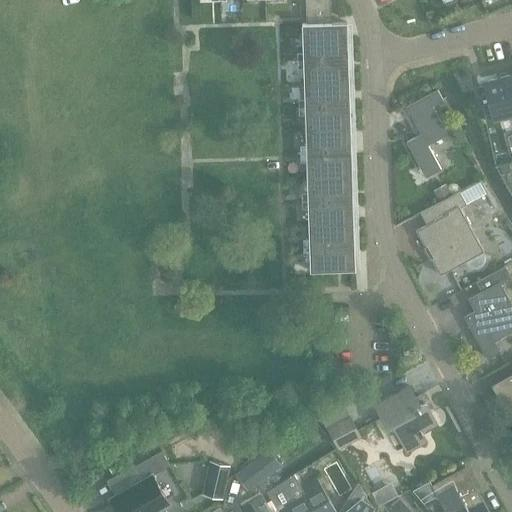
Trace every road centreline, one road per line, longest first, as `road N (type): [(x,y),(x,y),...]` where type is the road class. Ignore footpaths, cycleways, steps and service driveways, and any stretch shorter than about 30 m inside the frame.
road 1 (residential): [(376,60),(379,223),(403,290),(511,489)]
road 2 (residential): [(376,60),(511,24)]
